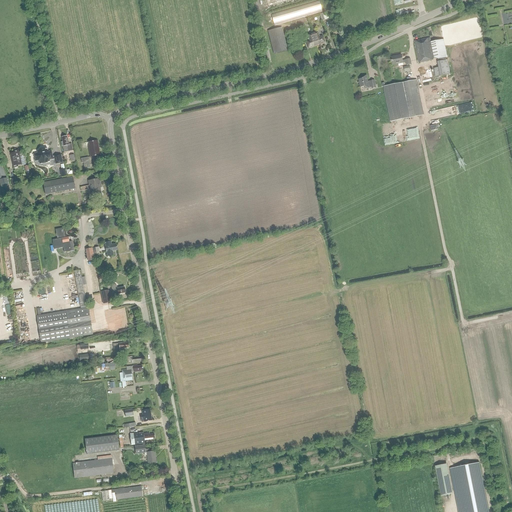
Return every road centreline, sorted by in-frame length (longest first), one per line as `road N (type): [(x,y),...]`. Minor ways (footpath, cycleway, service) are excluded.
road 1 (tertiary): [(183,511),(112,120)]
road 2 (tertiary): [(112,120),(129,106),(331,57),(461,0)]
road 3 (unclassified): [(59,122),(31,0)]
